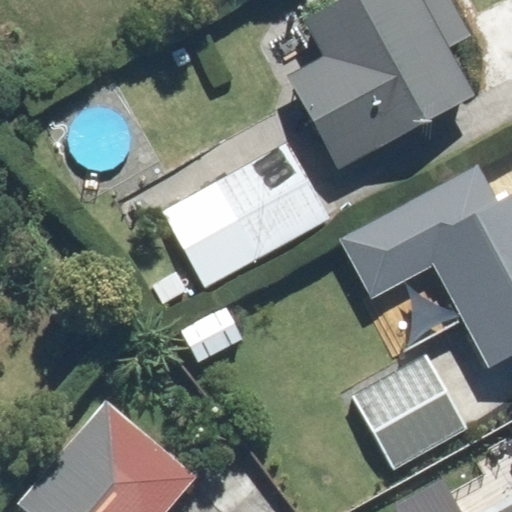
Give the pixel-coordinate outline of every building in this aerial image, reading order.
[(324,56),(281,80),(335,176),(466,101),(440,56),(466,41),(443,0),(343,0),(305,22),(324,56)] [(286,144),(157,215),(201,293),(329,222),(286,144)] [(511,149),(332,241),(363,303),(430,270),(484,376),(511,361),(511,149)] [(0,326),(51,373),(109,310),(51,258),(0,313),(0,326)] [(225,306),(180,329),(197,361),(242,339),(225,306)] [(420,355),(349,393),(392,471),(463,433),(420,355)] [(164,511),(193,478),(103,400),(14,503),(23,511),(164,511)] [(511,511),(511,508),(504,511),(458,511),(441,481),(398,504),(401,511),(511,511)]
